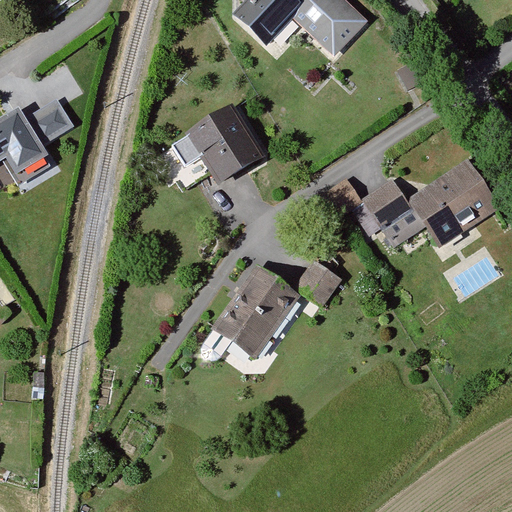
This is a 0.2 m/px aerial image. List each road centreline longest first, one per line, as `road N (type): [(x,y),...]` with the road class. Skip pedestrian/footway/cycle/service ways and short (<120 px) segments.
road 1 (residential): [(472,86),(284,205),(238,253),(159,364)]
road 2 (residential): [(100,0),(0,68)]
